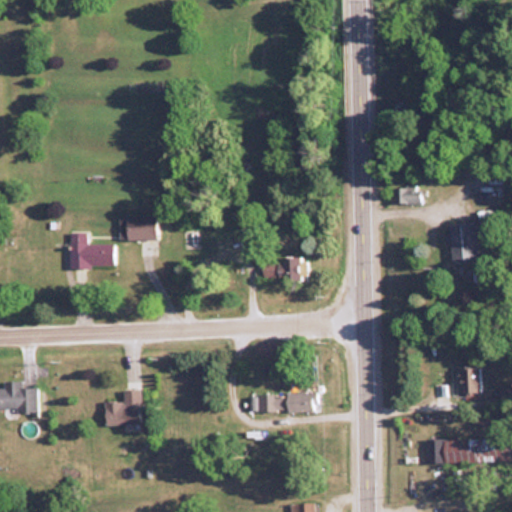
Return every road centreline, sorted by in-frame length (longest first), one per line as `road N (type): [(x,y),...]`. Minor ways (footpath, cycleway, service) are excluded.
road 1 (primary): [(372,511),(358,3)]
road 2 (residential): [(370,321),(0,332)]
